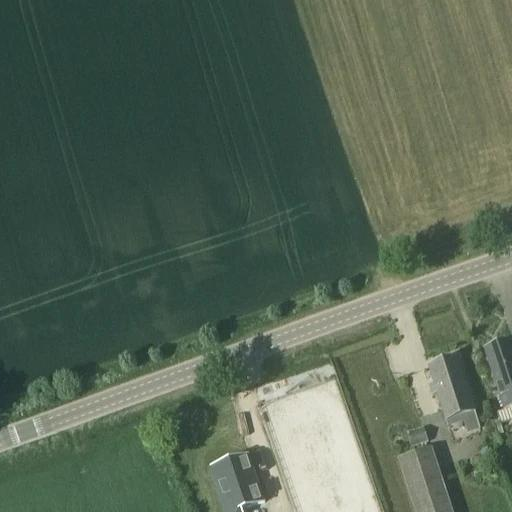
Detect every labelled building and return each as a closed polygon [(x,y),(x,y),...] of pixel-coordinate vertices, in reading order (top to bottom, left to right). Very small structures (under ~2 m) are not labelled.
[(511,345),(511,342),(485,350),(504,412),(506,411),(511,409),(511,345)] [(458,360),(430,369),(447,422),(465,416),(471,434),(481,431),(475,413),(458,360)] [(188,432),(196,455),(245,438),(236,415),(188,432)] [(408,435),(413,449),(429,443),(425,429),(408,435)] [(399,461),(415,511),(452,511),(432,450),(399,461)] [(249,457),(211,470),(225,511),(242,511),(265,504),(249,457)]
